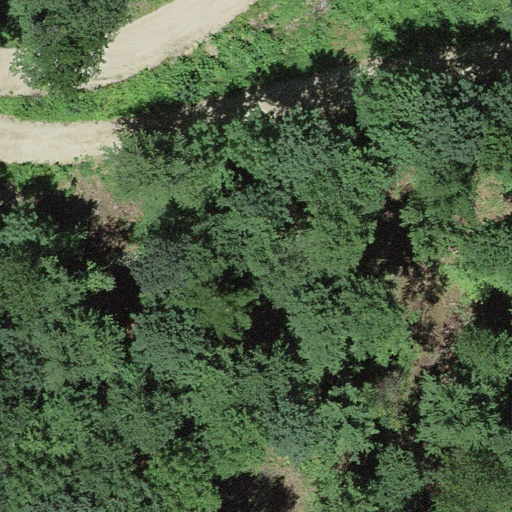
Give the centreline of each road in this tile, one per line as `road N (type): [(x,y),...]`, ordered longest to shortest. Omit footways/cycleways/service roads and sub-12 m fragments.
road 1 (track): [(0,146),(116,137),(511,56)]
road 2 (track): [(0,73),(75,70),(197,0)]
